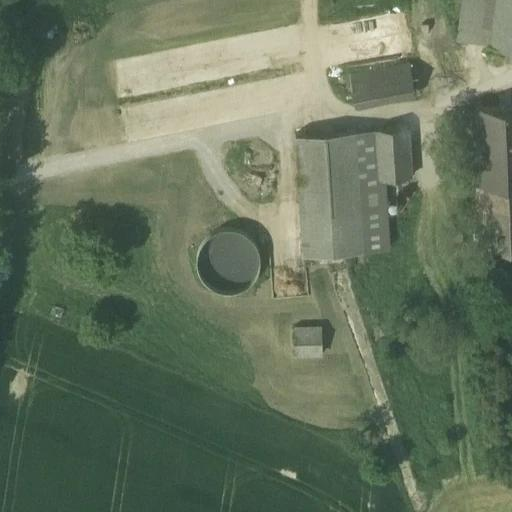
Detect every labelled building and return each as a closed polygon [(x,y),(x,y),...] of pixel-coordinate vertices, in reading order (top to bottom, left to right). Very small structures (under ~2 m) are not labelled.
[(511,0),(458,0),(454,37),(511,44),(511,0)] [(456,54),(348,75),(353,103),(461,82),(456,54)] [(511,104),(474,106),(478,184),(511,182),(511,104)] [(406,126),(374,128),(377,179),(410,177),(406,126)] [(354,130),(294,134),(302,254),(363,250),(354,130)] [(511,182),(478,184),(482,245),(511,243),(511,182)] [(195,255),(195,269),(200,280),(207,288),(219,294),(233,294),(246,289),(255,279),(259,265),(258,252),(251,240),(241,233),(230,230),(221,230),(210,234),(200,244),(195,255)] [(320,328),(292,329),(293,355),(321,355),(320,328)]
